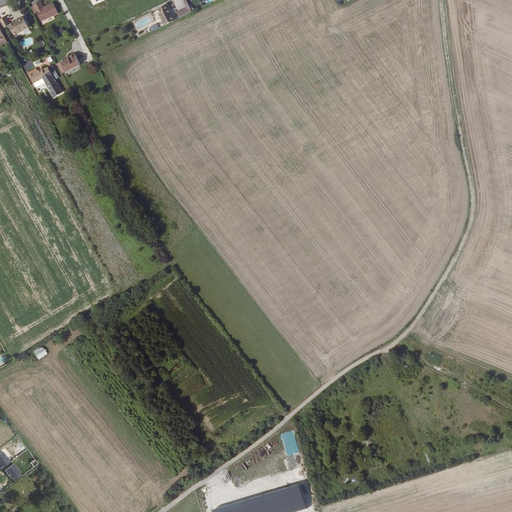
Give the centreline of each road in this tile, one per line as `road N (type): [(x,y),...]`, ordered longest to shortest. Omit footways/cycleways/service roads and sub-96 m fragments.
road 1 (track): [(389,347),(437,287),(470,217),(440,0)]
road 2 (unclassified): [(161,511),(329,381),(389,347)]
